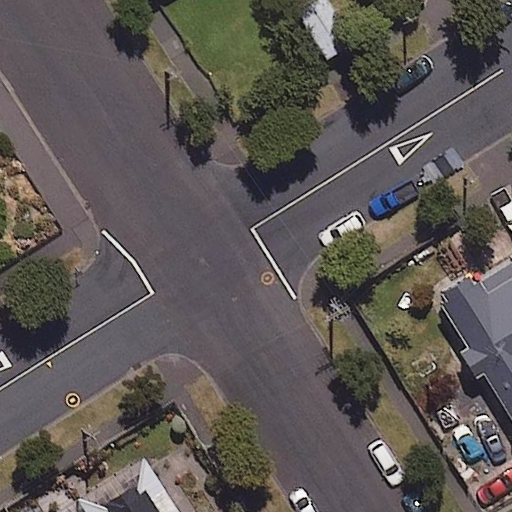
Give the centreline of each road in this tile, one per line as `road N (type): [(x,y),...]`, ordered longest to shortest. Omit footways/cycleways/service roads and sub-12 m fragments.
road 1 (unclassified): [(205,259),(511,63)]
road 2 (residential): [(36,0),(205,259)]
road 3 (residential): [(205,259),(365,511)]
road 4 (unclassified): [(0,389),(205,259)]
